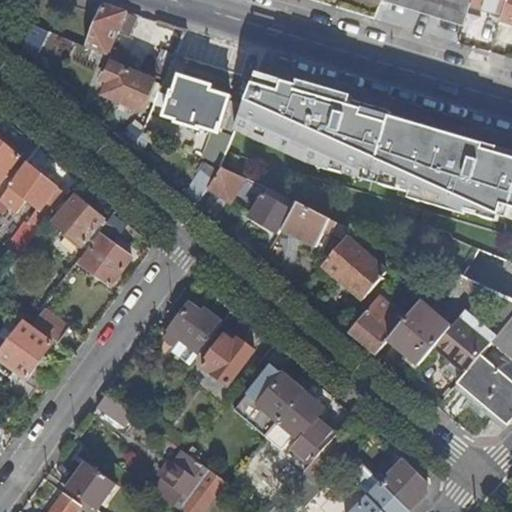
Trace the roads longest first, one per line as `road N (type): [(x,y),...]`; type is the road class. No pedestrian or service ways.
road 1 (residential): [(480,474),(191,244)]
road 2 (secondary): [(173,0),(511,103)]
road 3 (residential): [(0,500),(191,244)]
road 4 (residential): [(191,244),(0,77)]
